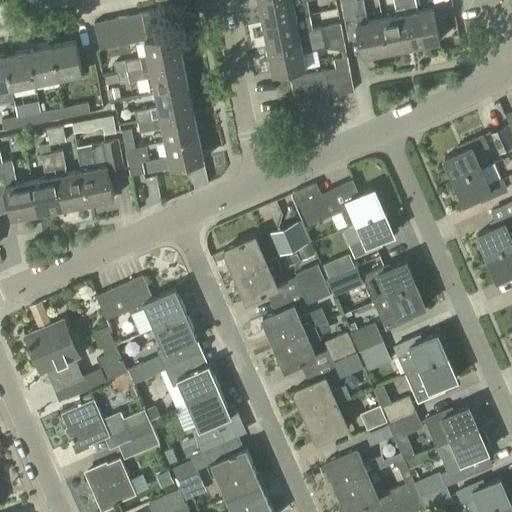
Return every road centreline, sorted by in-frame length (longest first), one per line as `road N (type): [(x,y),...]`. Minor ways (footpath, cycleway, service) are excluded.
road 1 (residential): [(511,426),(382,127)]
road 2 (residential): [(307,511),(180,218)]
road 3 (residential): [(180,218),(0,293)]
road 4 (residential): [(257,182),(219,0)]
road 5 (residential): [(61,511),(0,367)]
road 6 (residential): [(509,74),(382,127)]
road 7 (residential): [(382,127),(257,182)]
